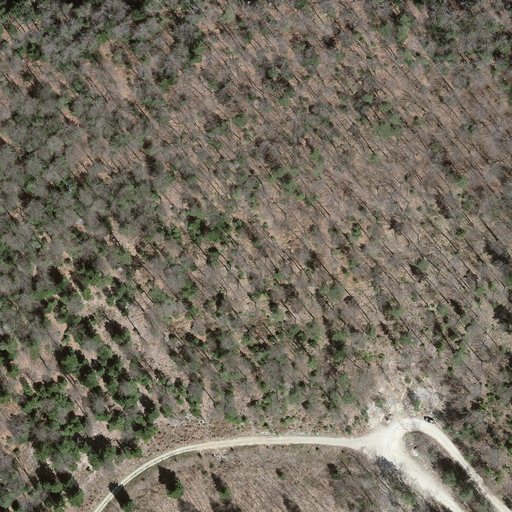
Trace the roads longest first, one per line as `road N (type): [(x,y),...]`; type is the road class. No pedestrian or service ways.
road 1 (track): [(388,441),(231,441),(186,449),(119,484),(97,511)]
road 2 (track): [(505,511),(421,421),(399,425),(388,441)]
